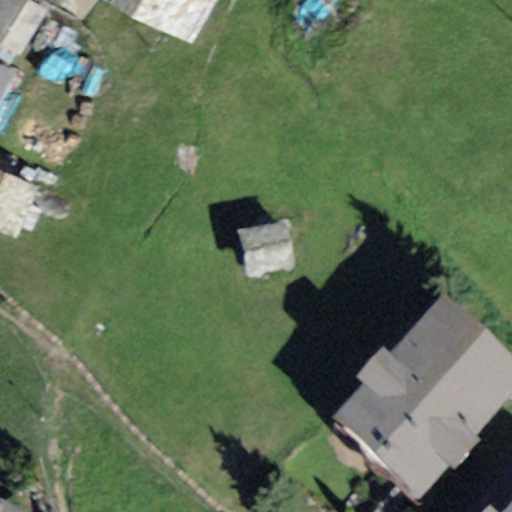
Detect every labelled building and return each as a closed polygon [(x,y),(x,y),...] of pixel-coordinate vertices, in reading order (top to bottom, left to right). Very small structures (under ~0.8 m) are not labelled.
[(0,0),(0,40),(14,49),(35,13),(12,0),(0,0)] [(198,0),(127,0),(181,31),(198,0)] [(27,184),(0,172),(0,233),(5,236),(27,184)] [(280,245),(252,252),(258,277),(286,270),(280,245)] [(511,390),(422,315),(330,425),(420,501),(511,391),(511,390)]
